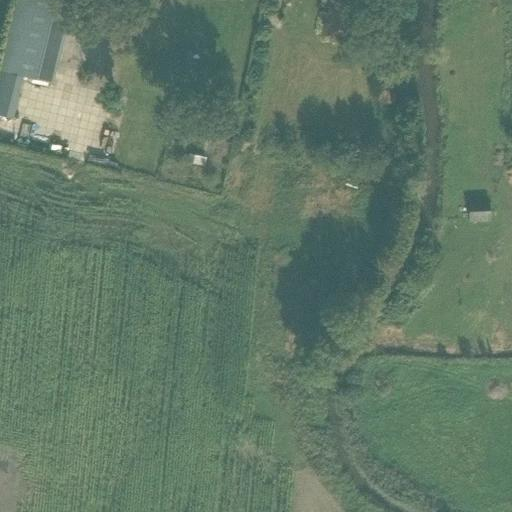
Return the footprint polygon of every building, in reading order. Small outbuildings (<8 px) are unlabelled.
[(16,0),(0,67),(0,69),(53,83),(72,2),(65,0),(16,0)] [(357,25),(361,0),(330,0),(324,34),(342,38),(345,23),(357,25)] [(381,91),(379,103),(394,105),(396,93),(381,91)] [(191,154),(189,162),(197,164),(199,156),(191,154)] [(490,221),(490,203),(468,203),(469,223),(487,222),(487,221),(490,221)]
